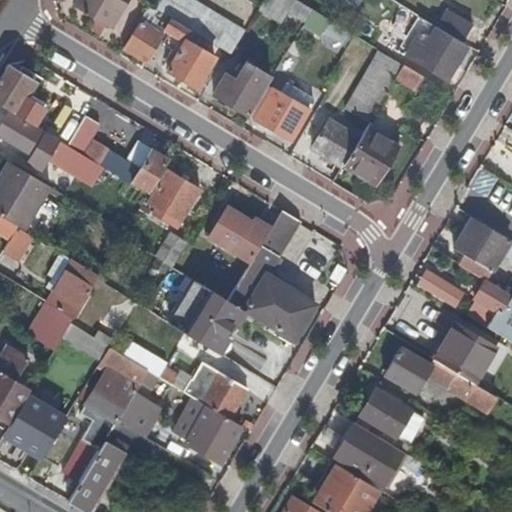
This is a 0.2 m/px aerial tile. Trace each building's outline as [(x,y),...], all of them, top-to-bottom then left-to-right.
[(128,0),(77,0),(114,23),(128,0)] [(201,0),(150,0),(150,1),(158,6),(167,11),(202,33),(228,49),(231,51),(246,27),(201,0)] [(301,0),(265,0),(263,5),(260,9),(284,23),(291,11),(307,20),(314,7),(301,0)] [(158,6),(150,1),(142,14),(150,19),(158,6)] [(330,17),(314,7),(307,20),(300,30),(316,40),(330,17)] [(451,9),(441,24),(466,39),(476,24),(451,9)] [(202,33),(167,11),(165,14),(170,17),(167,23),(175,28),(166,42),(179,50),(169,65),(198,83),(216,55),(196,42),(202,33)] [(150,19),(142,14),(125,43),(147,56),(165,28),(150,19)] [(441,24),(439,23),(433,33),(423,48),(417,58),(449,77),(470,41),(466,39),(441,24)] [(414,42),(423,48),(433,33),(423,27),(414,42)] [(396,77),(405,61),(382,47),(347,106),(370,120),(396,77)] [(215,90),(251,111),(275,72),(247,55),(235,74),(228,70),(215,90)] [(426,73),(405,61),(396,77),(417,90),(426,73)] [(10,63),(0,79),(0,101),(16,111),(35,78),(10,63)] [(275,87),(258,115),(292,136),(309,107),(307,105),(313,95),(288,80),(281,90),(275,87)] [(58,135),(69,142),(87,112),(72,103),(55,133),(58,135)] [(87,112),(69,142),(104,162),(150,189),(170,156),(154,146),(144,164),(92,135),(102,119),(88,111),(87,112)] [(0,128),(34,149),(45,128),(30,119),(28,122),(10,112),(0,128)] [(346,161),(361,135),(330,116),(314,141),(346,161)] [(361,135),(346,161),(379,181),(402,142),(369,122),(361,135)] [(51,148),(58,135),(55,133),(45,128),(34,149),(28,160),(41,167),(51,148)] [(69,142),(58,135),(51,148),(97,174),(104,162),(69,142)] [(50,182),(10,158),(0,174),(0,208),(2,210),(26,225),(50,182)] [(203,186),(171,167),(152,200),(184,219),(203,186)] [(211,232),(251,256),(272,221),(255,212),(253,216),(228,202),(211,232)] [(300,215),(282,204),(272,221),(251,256),(229,293),(296,333),(316,299),(268,271),(300,215)] [(26,225),(2,210),(0,214),(0,227),(1,228),(0,230),(0,242),(22,256),(37,231),(26,225)] [(511,244),(511,234),(476,214),(457,246),(473,255),(498,269),(511,244)] [(159,252),(175,261),(188,239),(173,230),(159,252)] [(51,268),(53,276),(43,292),(62,304),(77,312),(99,274),(102,269),(63,246),(51,268)] [(493,277),(498,269),(473,255),(469,262),(489,275),(493,277)] [(457,308),(466,290),(425,268),(416,285),(457,308)] [(511,287),(493,277),(489,275),(476,297),(497,309),(490,321),(511,333),(511,287)] [(118,294),(106,314),(120,322),(132,302),(118,294)] [(73,318),(77,312),(62,304),(55,315),(35,303),(21,326),(41,337),(56,347),(73,318)] [(459,317),(437,353),(477,377),(499,341),(459,317)] [(21,326),(18,323),(0,353),(0,367),(1,368),(0,369),(0,410),(11,417),(30,385),(24,381),(13,374),(25,355),(29,358),(41,337),(21,326)] [(151,364),(113,341),(105,354),(120,362),(118,366),(112,363),(83,410),(112,428),(119,417),(129,399),(151,364)] [(429,367),(434,358),(408,342),(390,372),(420,390),(433,370),(429,367)] [(477,377),(437,353),(434,358),(429,367),(433,370),(472,393),(468,399),(491,412),(503,393),(477,377)] [(215,377),(223,365),(205,354),(197,366),(215,377)] [(169,361),(163,371),(178,380),(184,370),(169,361)] [(215,377),(204,396),(209,398),(233,413),(251,382),(223,365),(215,377)] [(32,368),(24,381),(30,385),(32,386),(40,373),(32,368)] [(428,414),(379,386),(364,412),(412,440),(428,414)] [(27,395),(22,403),(31,407),(35,400),(27,395)] [(233,413),(209,398),(197,420),(212,428),(203,445),(224,457),(246,421),(233,413)] [(129,399),(119,417),(146,432),(156,414),(129,399)] [(44,406),(38,417),(50,424),(57,413),(44,406)] [(38,417),(23,408),(4,441),(35,460),(46,440),(44,438),(52,425),(50,424),(38,417)] [(112,428),(107,436),(129,449),(131,447),(147,457),(158,439),(146,432),(119,417),(112,428)] [(409,448),(360,419),(340,454),(363,468),(364,466),(390,481),(409,448)] [(212,428),(197,420),(187,436),(203,445),(212,428)] [(81,479),(70,498),(91,511),(129,449),(107,436),(101,446),(81,479)] [(68,471),(81,479),(101,446),(88,438),(68,471)] [(158,439),(147,457),(158,464),(170,445),(158,439)] [(366,511),(383,484),(339,458),(316,497),(340,511),(366,511)] [(327,511),(296,494),(285,511),(327,511)]
